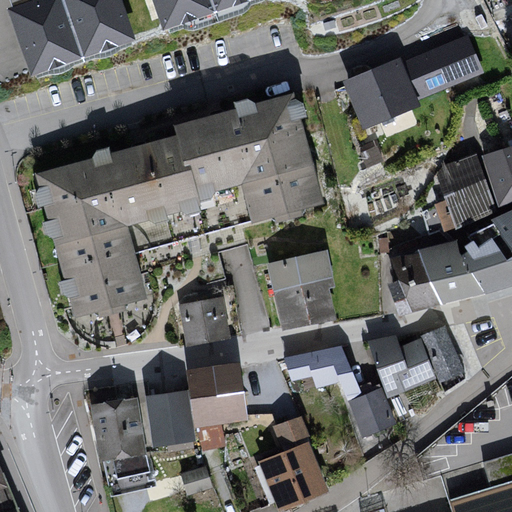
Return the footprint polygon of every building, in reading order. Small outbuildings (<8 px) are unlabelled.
[(41,0),(6,13),(33,87),(273,0),(41,0)] [(465,40),(404,66),(420,104),(485,79),(465,40)] [(403,62),(345,85),(367,130),(422,109),(420,104),(404,66),(403,62)] [(176,130),(179,140),(205,238),(325,206),(296,98),(176,130)] [(179,140),(38,180),(79,322),(151,301),(138,257),(205,238),(179,140)] [(511,151),(483,160),(502,217),(511,212),(511,151)] [(443,172),(437,180),(458,233),(495,217),(478,158),(443,172)] [(475,234),(467,240),(468,242),(486,296),(511,290),(511,216),(503,220),(475,234)] [(468,242),(393,262),(393,269),(387,270),(399,305),(411,302),(415,314),(486,296),(468,242)] [(329,255),(269,267),(282,331),(342,319),(329,255)] [(222,301),(178,309),(185,349),(230,341),(222,301)] [(422,336),(422,343),(437,383),(444,395),(465,380),(443,330),(422,336)] [(398,342),(370,346),(388,398),(412,392),(400,350),(398,342)] [(422,343),(400,350),(412,392),(437,383),(422,343)] [(325,351),(286,361),(295,385),(314,380),(317,387),(338,383),(325,351)] [(242,366),(191,374),(199,429),(250,421),(242,366)] [(347,395),(364,439),(397,429),(380,386),(347,395)] [(188,393),(146,399),(159,448),(196,442),(188,393)] [(138,403),(93,409),(100,460),(147,456),(138,403)] [(283,455),(259,465),(277,511),(284,511),(331,495),(301,419),(275,428),(283,455)] [(0,511),(23,511),(0,459),(0,511)] [(511,511),(511,484),(451,503),(453,511),(511,511)]
